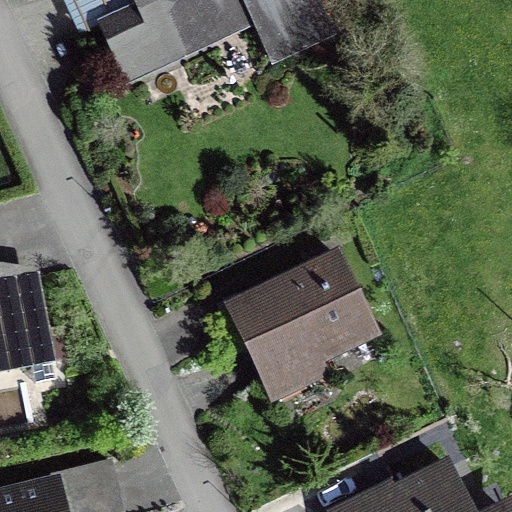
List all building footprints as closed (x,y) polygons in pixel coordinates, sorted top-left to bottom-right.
[(61,0),(78,36),(98,28),(96,24),(134,6),(131,0),(61,0)] [(131,0),(134,6),(96,24),(98,28),(125,87),(253,28),(271,67),(338,37),(320,0),(131,0)] [(339,249),(223,304),(271,404),(330,376),(325,365),(381,338),(339,249)] [(0,373),(58,364),(39,270),(0,265),(0,373)] [(126,511),(114,458),(54,472),(56,478),(0,490),(0,511),(126,511)] [(473,511),(451,465),(351,511),(473,511)]
